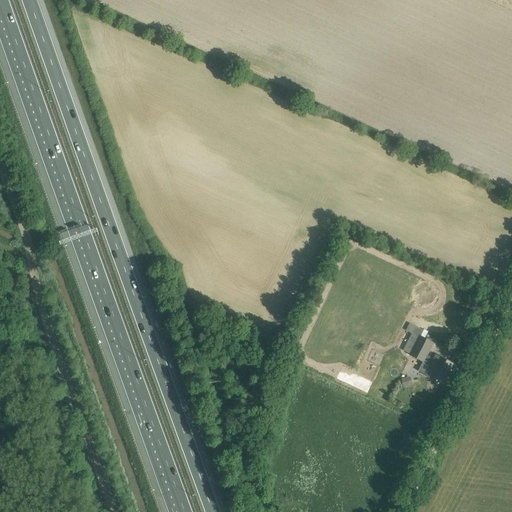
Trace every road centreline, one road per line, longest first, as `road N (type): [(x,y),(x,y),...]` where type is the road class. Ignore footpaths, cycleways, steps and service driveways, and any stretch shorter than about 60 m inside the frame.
road 1 (motorway): [(213,511),(28,0)]
road 2 (motorway): [(1,0),(185,511)]
road 3 (unclassified): [(114,511),(0,168)]
road 4 (unclassified): [(403,511),(511,300)]
